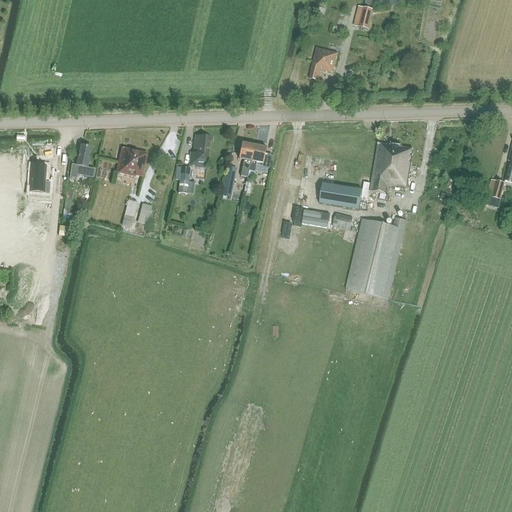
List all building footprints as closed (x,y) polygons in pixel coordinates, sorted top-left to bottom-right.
[(364,8),(359,28),(370,30),(374,11),(364,8)] [(338,55),(317,49),(312,70),(310,80),(320,83),(322,73),(327,74),(328,73),(333,74),(338,55)] [(207,163),(208,163),(210,138),(195,137),(193,153),(190,153),(189,168),(204,169),(207,170),(207,163)] [(242,144),(239,160),(244,161),(241,177),(248,178),(248,177),(249,171),(254,146),(249,145),(249,144),(248,142),(245,141),(243,142),(243,144),(242,144)] [(406,188),(414,150),(378,144),(374,167),(370,192),(386,195),(386,191),(385,189),(386,185),(388,186),(389,187),(396,188),(397,187),(406,188)] [(254,146),(249,171),(254,172),(256,166),(269,169),(271,155),(264,154),(265,149),(265,147),(264,145),(261,145),(259,146),(259,147),(254,146)] [(72,165),(70,178),(77,179),(77,175),(93,179),(95,170),(88,168),(92,149),(80,146),(76,166),(72,165)] [(142,177),(147,154),(122,148),(116,172),(136,177),(136,176),(142,177)] [(228,167),(222,195),(231,197),(237,169),(228,167)] [(189,183),(190,169),(177,168),(176,180),(180,181),(179,194),(187,195),(188,195),(189,183)] [(462,171),(460,179),(468,181),(471,173),(462,171)] [(30,175),(28,203),(44,204),(46,176),(30,175)] [(248,178),(244,194),(249,195),(252,184),(253,178),(248,177),(248,178)] [(495,204),(499,205),(505,184),(491,180),(487,197),(496,199),(495,204)] [(364,183),(362,198),(368,199),(370,184),(364,183)] [(361,192),(322,186),(319,205),(358,212),(361,192)] [(0,188),(0,214),(3,215),(3,220),(12,221),(12,215),(9,215),(11,189),(0,188)] [(67,191),(65,200),(71,201),(72,201),(73,192),(67,191)] [(136,202),(128,200),(122,225),(129,227),(136,202)] [(152,207),(144,205),(139,222),(147,224),(152,207)] [(328,229),(331,215),(304,210),(301,224),(328,229)] [(353,219),(337,215),(333,227),(350,232),(353,219)] [(346,290),(388,300),(407,221),(396,219),(394,227),(363,220),(346,290)]
